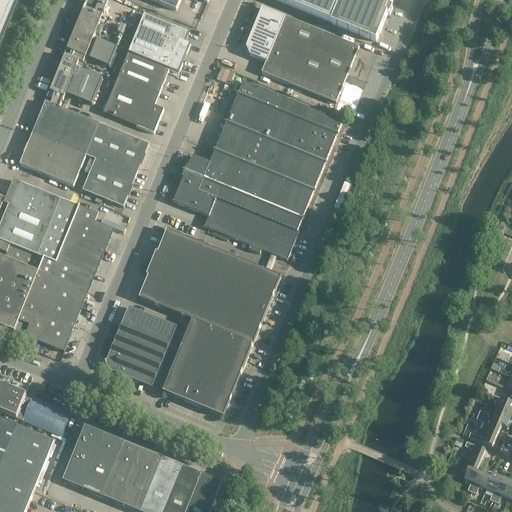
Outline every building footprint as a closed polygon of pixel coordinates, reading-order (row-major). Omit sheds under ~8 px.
[(0,0),(0,65),(23,0),(0,0)] [(64,56),(65,56),(83,64),(86,59),(110,69),(117,50),(93,40),(96,34),(99,36),(102,29),(98,28),(103,16),(104,16),(105,14),(104,14),(108,4),(97,0),(87,0),(79,22),(80,22),(78,26),(77,26),(67,51),(66,51),(64,56)] [(198,0),(207,3),(208,0),(148,0),(176,11),(181,0),(198,0)] [(275,0),(332,23),(331,24),(376,42),(387,15),(390,16),(392,9),(390,8),(393,0),(275,0)] [(249,56),(266,63),(262,74),(291,86),(298,67),(306,48),(313,30),(263,9),(262,11),(261,11),(259,16),(260,16),(258,20),(257,20),(255,25),(256,25),(255,29),(254,28),(252,34),(251,38),(250,37),(248,42),(249,43),(246,49),(249,56)] [(129,54),(170,71),(179,74),(190,45),(186,43),(190,33),(144,15),(129,54)] [(313,30),(306,48),(352,67),(359,48),(313,30)] [(306,48),(298,67),(344,86),(352,67),(306,48)] [(130,89),(137,86),(160,95),(164,86),(166,87),(167,86),(168,83),(168,82),(166,81),(170,71),(129,54),(104,114),(118,120),(130,89)] [(60,109),(64,99),(65,99),(66,95),(92,106),(102,80),(81,71),(83,64),(65,56),(50,93),(49,93),(47,99),(49,100),(47,104),(60,109)] [(344,86),(298,67),(291,86),(336,104),(344,86)] [(232,91),(235,79),(220,75),(217,87),(232,91)] [(265,271),(270,273),(276,257),(287,262),(299,233),(298,233),(302,222),(304,222),(304,221),(303,219),(313,194),(315,193),(315,194),(316,193),(315,191),(325,166),(327,165),(326,163),(336,138),(338,137),(339,137),(338,135),(342,124),(243,84),(239,94),(237,95),(237,96),(238,98),(228,122),(226,123),(225,123),(225,124),(226,126),(216,150),(214,151),(214,152),(215,154),(210,164),(193,157),(188,168),(190,169),(186,179),(184,178),(174,203),(199,213),(201,210),(203,211),(202,215),(209,217),(205,228),(250,247),(249,250),(260,255),(261,251),(271,256),(265,271)] [(160,95),(137,86),(130,89),(118,120),(154,134),(164,110),(155,107),(160,95)] [(46,104),(33,135),(86,157),(96,161),(106,134),(111,136),(113,131),(60,109),(47,104),(46,104)] [(96,161),(83,192),(124,208),(149,146),(113,131),(111,136),(106,134),(96,161)] [(86,157),(33,135),(20,166),(74,188),(86,157)] [(0,250),(7,254),(5,259),(38,273),(44,259),(57,264),(80,208),(24,185),(23,185),(14,181),(4,204),(0,215),(4,218),(0,227),(0,250)] [(44,259),(38,273),(88,294),(108,244),(109,245),(114,231),(95,223),(98,216),(80,208),(57,264),(44,259)] [(163,393),(193,406),(224,418),(281,278),(270,273),(265,271),(167,231),(161,246),(162,246),(158,254),(156,255),(153,261),(154,264),(152,268),(150,269),(147,275),(148,275),(149,277),(148,277),(149,278),(145,286),(139,300),(192,321),(163,393)] [(511,249),(511,248),(511,242),(503,239),(501,244),(511,249)] [(509,255),(511,249),(501,244),(498,250),(509,255)] [(507,260),(509,255),(498,250),(496,255),(507,260)] [(507,260),(496,255),(494,261),(505,266),(507,260)] [(0,326),(14,333),(15,332),(19,322),(26,325),(30,326),(26,337),(64,353),(69,341),(86,299),(87,299),(89,294),(88,294),(38,273),(5,259),(5,260),(0,257),(0,326)] [(494,261),(491,267),(502,271),(505,266),(494,261)] [(177,328),(129,309),(104,369),(152,389),(177,328)] [(26,325),(19,322),(15,332),(22,335),(26,325)] [(0,412),(24,422),(33,399),(32,398),(31,401),(25,399),(27,396),(10,389),(11,388),(10,387),(7,386),(5,386),(5,387),(0,385),(0,412)] [(502,400),(511,404),(511,391),(508,398),(504,396),(502,400)] [(496,411),(511,417),(511,415),(511,404),(502,400),(493,396),(491,400),(491,401),(499,404),(496,411)] [(33,399),(24,422),(42,430),(52,406),(51,406),(42,402),(41,404),(38,403),(38,401),(33,399)] [(42,430),(61,438),(71,414),(68,413),(68,415),(61,412),(62,410),(52,406),(42,430)] [(502,427),(507,429),(511,417),(496,411),(491,422),(502,426),(502,427)] [(487,420),(489,416),(480,412),(478,416),(487,420)] [(487,420),(478,416),(476,421),(485,424),(482,431),(497,437),(502,427),(502,426),(491,422),(487,420)] [(0,511),(26,511),(54,444),(0,421),(0,511)] [(79,442),(63,482),(82,490),(105,436),(85,428),(80,442),(79,442)] [(469,439),(492,449),(497,437),(482,431),(479,438),(470,434),(469,439)] [(105,436),(82,490),(102,498),(124,444),(105,436)] [(476,473),(485,451),(467,443),(465,448),(473,451),(466,469),(476,473)] [(124,444),(102,498),(135,511),(141,511),(163,460),(124,444)] [(460,457),(462,450),(455,448),(453,455),(460,457)] [(163,460),(141,511),(164,511),(182,468),(163,460)] [(182,468),(164,511),(186,511),(202,476),(182,468)] [(466,469),(463,475),(466,476),(464,480),(471,483),(468,492),(472,494),(480,475),(476,473),(466,469)] [(489,473),(487,478),(480,475),(472,494),(476,496),(479,487),(486,490),(493,475),(489,473)] [(493,493),(490,502),(494,504),(504,479),(493,475),(486,490),(493,493)] [(202,476),(186,511),(209,511),(216,498),(216,497),(221,484),(202,476)] [(498,505),(501,496),(509,499),(511,491),(511,482),(504,479),(494,504),(498,505)]
